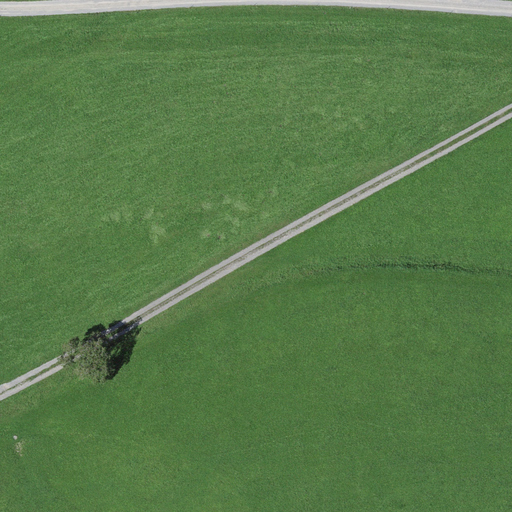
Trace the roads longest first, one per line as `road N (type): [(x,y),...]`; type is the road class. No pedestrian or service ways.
road 1 (track): [(0,394),(511,113)]
road 2 (track): [(0,8),(208,0)]
road 3 (track): [(386,0),(511,7)]
